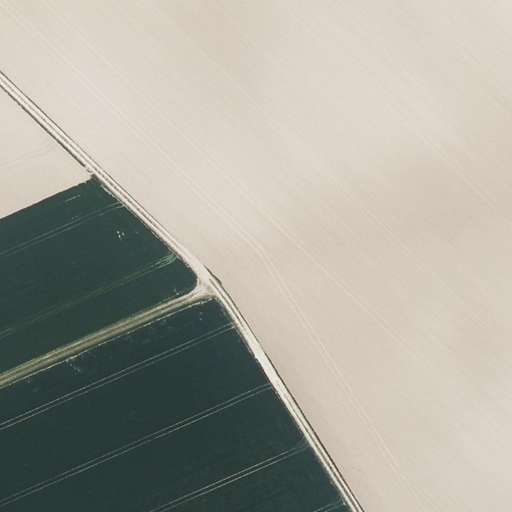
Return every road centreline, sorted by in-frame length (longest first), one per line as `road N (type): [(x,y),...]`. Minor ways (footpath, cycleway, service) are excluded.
road 1 (track): [(355,511),(221,296),(0,392)]
road 2 (track): [(221,296),(0,78)]
